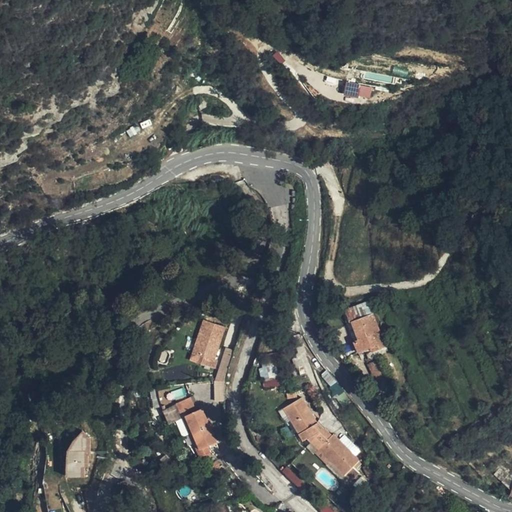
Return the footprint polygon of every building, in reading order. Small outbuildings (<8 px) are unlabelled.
[(347,82),(345,93),(370,98),(372,87),(347,82)] [(133,137),(137,130),(131,125),(126,133),(133,137)] [(372,321),(352,329),(359,347),(354,350),(358,359),(371,354),(374,360),(386,354),(372,321)] [(226,332),(205,325),(194,359),(204,362),(201,369),(216,373),(218,366),(216,365),(226,332)] [(359,347),(352,329),(346,331),(354,350),(359,347)] [(279,386),(279,378),(271,378),(270,367),(262,367),(263,387),(279,386)] [(196,397),(190,400),(197,414),(203,411),(196,397)] [(311,428),(315,425),(299,399),(275,414),(296,447),(300,445),(315,435),(311,428)] [(190,400),(176,407),(183,421),(187,419),(200,447),(206,460),(216,455),(213,447),(219,444),(203,411),(197,414),(190,400)] [(183,421),(176,407),(164,413),(167,420),(171,418),(174,425),(183,421)] [(187,419),(183,421),(196,449),(200,447),(187,419)] [(411,428),(406,421),(396,428),(402,435),(411,428)] [(320,432),(315,425),(311,428),(315,435),(317,434),(320,432)] [(317,434),(315,435),(300,445),(312,456),(323,468),(343,488),(352,480),(348,475),(346,473),(351,468),(352,467),(326,440),(324,442),(317,434)] [(67,483),(84,482),(83,473),(87,472),(86,460),(88,460),(87,443),(78,436),(69,448),(65,457),(64,465),(67,483)] [(356,456),(361,451),(345,436),(340,440),(356,456)] [(200,447),(196,449),(202,462),(206,460),(200,447)] [(323,468),(312,456),(308,459),(320,471),(323,468)] [(491,478),(499,485),(505,479),(497,472),(491,478)]
